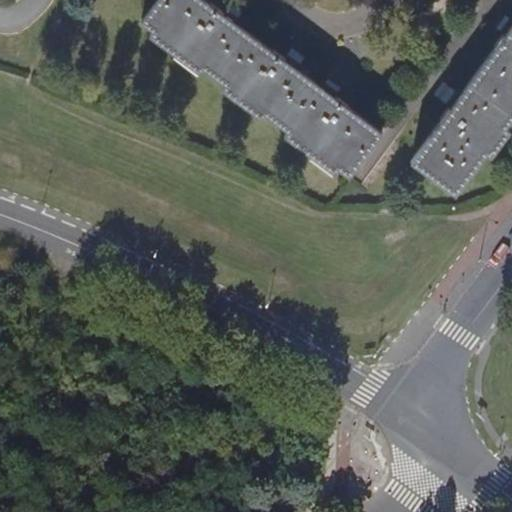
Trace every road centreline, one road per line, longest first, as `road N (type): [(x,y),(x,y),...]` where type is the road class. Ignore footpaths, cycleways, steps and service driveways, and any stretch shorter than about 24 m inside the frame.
road 1 (tertiary): [(425,439),(317,361),(0,213)]
road 2 (tertiary): [(425,439),(457,336),(511,265)]
